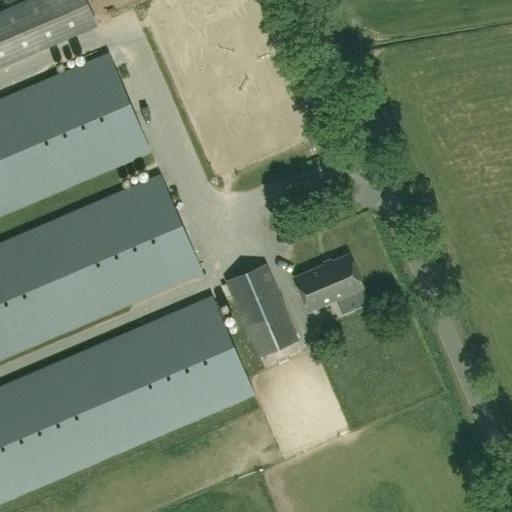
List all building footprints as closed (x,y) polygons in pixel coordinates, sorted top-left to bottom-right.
[(0,65),(96,25),(85,0),(25,0),(0,11),(0,65)] [(109,54),(0,100),(0,213),(150,150),(109,54)] [(216,171),(215,183),(254,184),(254,172),(216,171)] [(0,357),(202,271),(160,176),(0,244),(0,357)] [(307,310),(362,286),(348,253),(293,277),(307,310)] [(227,280),(259,357),(298,340),(265,263),(227,280)] [(0,387),(0,501),(252,394),(212,297),(0,387)]
